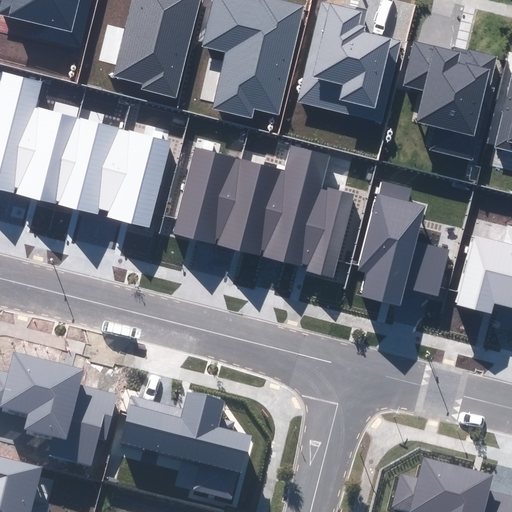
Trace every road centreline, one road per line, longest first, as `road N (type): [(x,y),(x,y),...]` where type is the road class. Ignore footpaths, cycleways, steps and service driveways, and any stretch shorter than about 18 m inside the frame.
road 1 (residential): [(347,365),(0,281)]
road 2 (residential): [(511,409),(347,365)]
road 3 (residential): [(347,365),(310,511)]
